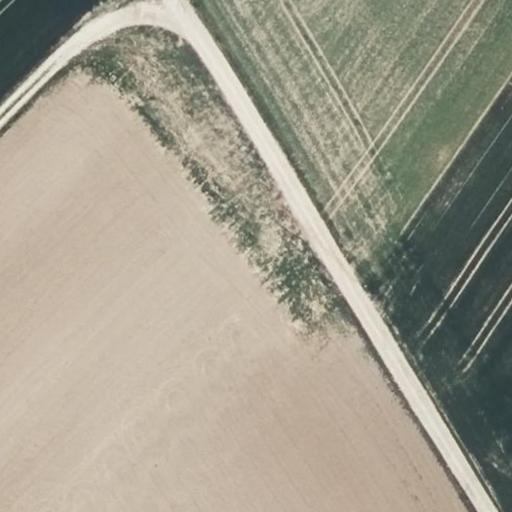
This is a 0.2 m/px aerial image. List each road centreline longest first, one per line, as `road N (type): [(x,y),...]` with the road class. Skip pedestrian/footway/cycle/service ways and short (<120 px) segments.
road 1 (track): [(175,0),(486,511)]
road 2 (track): [(127,0),(0,120)]
